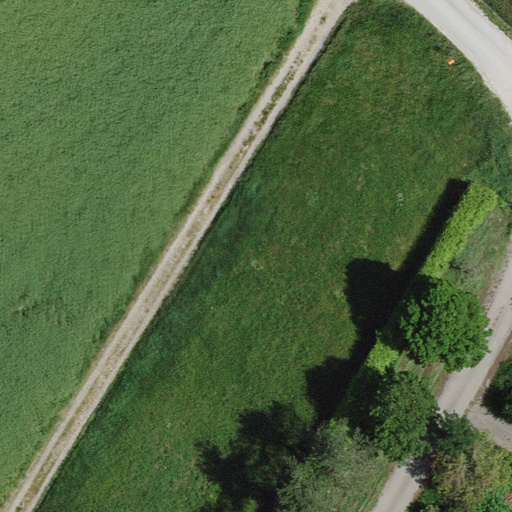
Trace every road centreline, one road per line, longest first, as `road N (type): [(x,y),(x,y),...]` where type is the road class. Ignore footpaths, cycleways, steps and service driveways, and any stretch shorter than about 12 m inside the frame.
road 1 (track): [(336,0),(20,511)]
road 2 (track): [(511,286),(388,511)]
